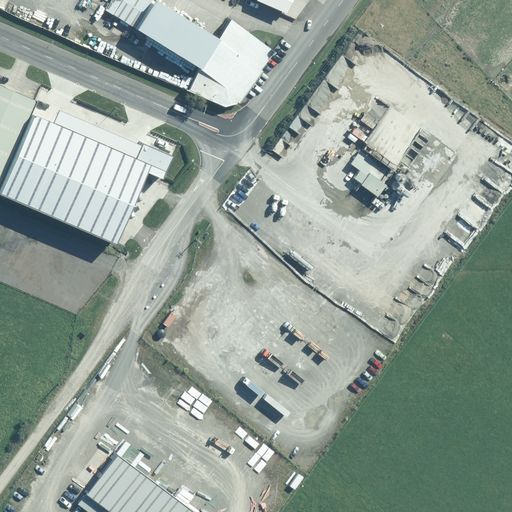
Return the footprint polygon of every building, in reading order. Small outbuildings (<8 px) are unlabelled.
[(212,30),(162,0),(116,0),(111,10),(194,60),(212,30)] [(289,0),(256,0),(285,11),(289,0)] [(230,10),(194,85),(223,96),(236,93),(271,50),(272,38),(230,10)] [(0,183),(36,99),(0,83),(0,183)] [(360,149),(388,169),(392,171),(420,126),(388,107),(360,149)] [(388,169),(360,149),(349,164),(357,169),(352,179),(378,195),(386,182),(381,180),(388,169)] [(117,446),(87,485),(122,511),(193,511),(198,507),(117,446)]
